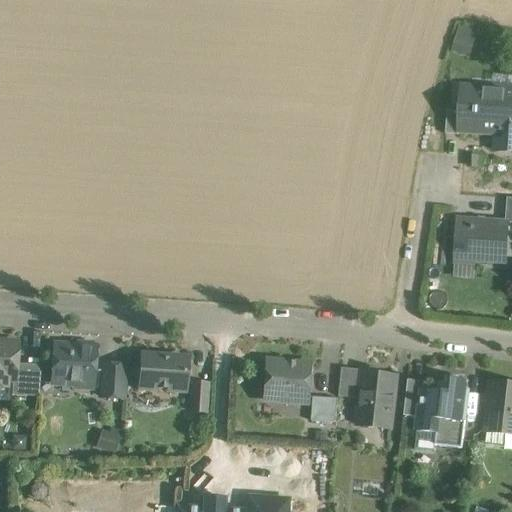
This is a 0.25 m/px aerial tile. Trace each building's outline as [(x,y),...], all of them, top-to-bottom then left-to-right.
[(449,49),(469,54),(475,30),(455,25),(449,49)] [(511,90),(461,88),(459,112),(458,132),(460,132),(496,134),(495,152),(499,152),(499,146),(511,146),(511,90)] [(459,112),(447,111),(446,135),(460,136),(460,132),(458,132),(459,112)] [(506,224),(457,220),(454,261),(506,264),(509,224),(506,224)] [(17,345),(0,344),(0,382),(12,383),(14,383),(15,365),(17,345)] [(94,350),(54,347),(51,383),(75,385),(75,388),(92,389),(94,350)] [(171,359),(141,357),(139,389),(184,392),(186,367),(170,366),(171,359)] [(311,366),(265,363),(263,401),(309,404),(311,366)] [(40,367),(15,365),(14,383),(12,383),(11,397),(38,399),(40,367)] [(124,368),(104,367),(102,399),(122,400),(124,368)] [(364,371),(342,369),(339,398),(361,400),(364,371)] [(397,378),(376,376),(377,372),(364,370),(361,400),(358,426),(391,430),(397,378)] [(448,380),(447,386),(435,384),(434,392),(423,391),(422,391),(419,418),(417,432),(436,434),(435,446),(461,449),(465,419),(461,414),(465,382),(448,380)] [(424,383),(408,381),(404,417),(419,418),(422,391),(423,391),(424,383)] [(511,386),(493,384),(491,400),(486,404),(490,409),(487,429),(502,431),(505,434),(511,435),(511,386)] [(207,386),(191,385),(190,413),(205,414),(207,386)] [(338,400),(314,397),(311,422),(335,423),(338,400)] [(105,428),(98,446),(116,453),(123,435),(105,428)] [(288,511),(289,501),(249,499),(248,511),(288,511)]
